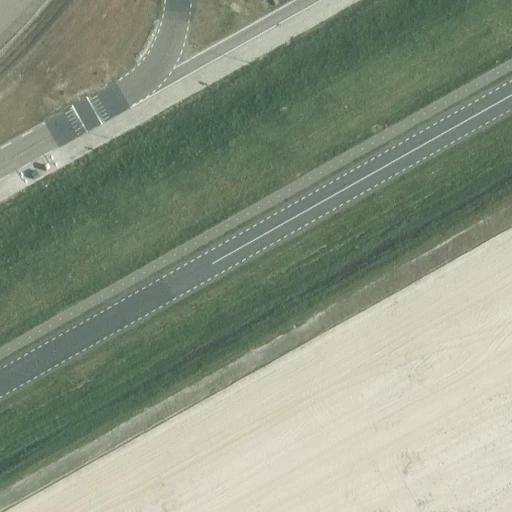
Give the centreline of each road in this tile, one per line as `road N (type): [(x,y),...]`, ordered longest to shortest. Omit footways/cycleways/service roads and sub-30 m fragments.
road 1 (unclassified): [(0,385),(511,96)]
road 2 (unclassified): [(148,77),(199,60),(308,0)]
road 3 (unclassified): [(0,164),(148,77)]
